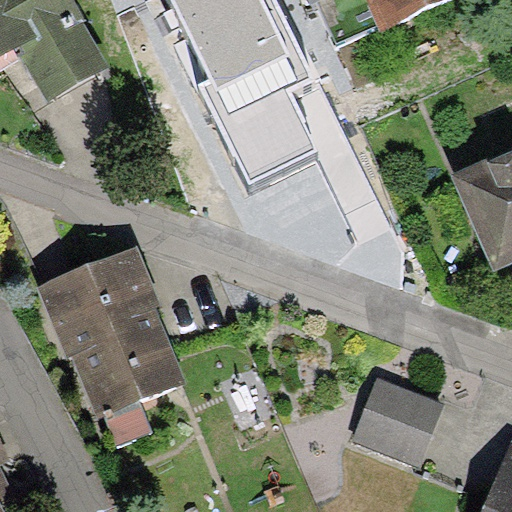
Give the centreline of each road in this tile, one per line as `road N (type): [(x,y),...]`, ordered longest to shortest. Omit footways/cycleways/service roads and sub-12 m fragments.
road 1 (residential): [(0,167),(511,360)]
road 2 (residential): [(92,511),(0,340)]
